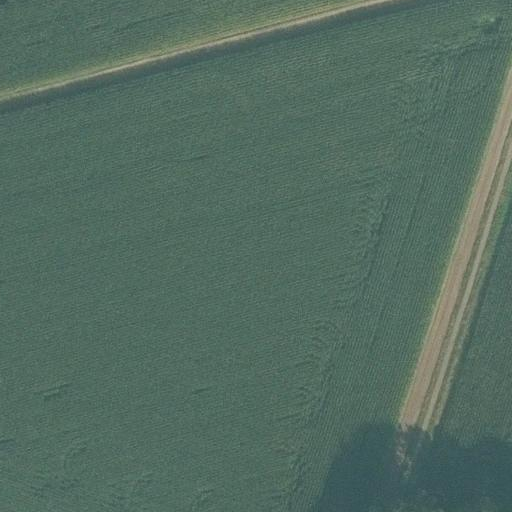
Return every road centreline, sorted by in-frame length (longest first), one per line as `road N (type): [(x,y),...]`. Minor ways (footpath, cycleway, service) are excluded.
road 1 (track): [(380,511),(511,90)]
road 2 (track): [(0,104),(392,0)]
